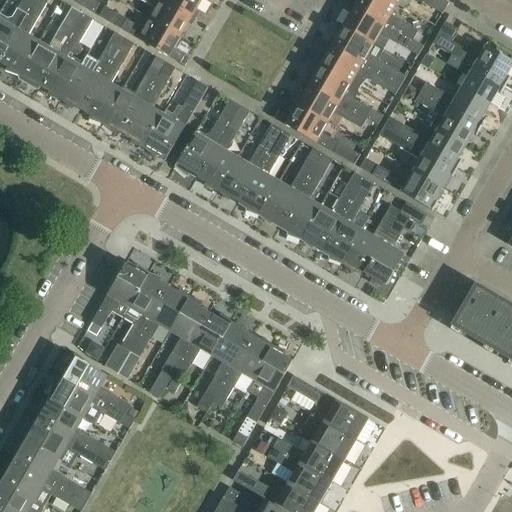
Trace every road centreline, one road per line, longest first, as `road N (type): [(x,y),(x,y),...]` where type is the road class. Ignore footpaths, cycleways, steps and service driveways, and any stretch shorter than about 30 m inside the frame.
road 1 (residential): [(401,350),(126,185)]
road 2 (residential): [(0,403),(126,185)]
road 3 (residential): [(401,350),(511,162)]
road 4 (residential): [(126,185),(0,115)]
road 5 (residential): [(511,412),(401,350)]
